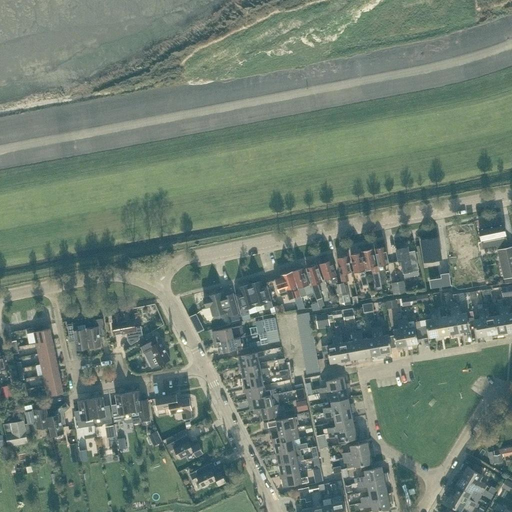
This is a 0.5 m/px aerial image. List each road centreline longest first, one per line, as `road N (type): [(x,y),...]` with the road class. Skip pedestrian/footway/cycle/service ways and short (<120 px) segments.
road 1 (tertiary): [(161,285),(195,252),(511,193)]
road 2 (residential): [(437,482),(381,445),(362,367),(511,340)]
road 3 (tertiary): [(276,511),(205,368)]
road 4 (residential): [(437,482),(486,403),(511,394)]
